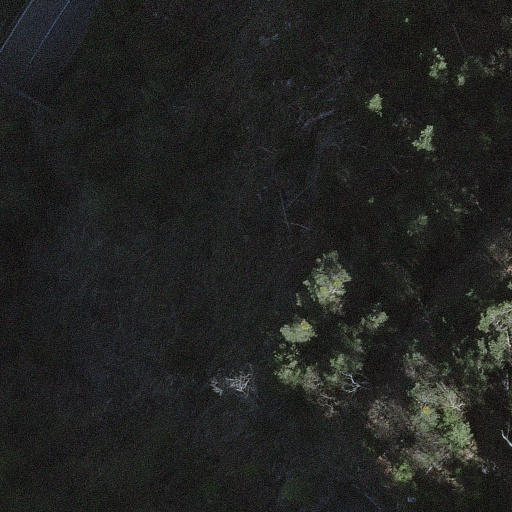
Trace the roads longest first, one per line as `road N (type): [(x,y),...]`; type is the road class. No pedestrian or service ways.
road 1 (tertiary): [(511,376),(375,511)]
road 2 (tertiary): [(0,120),(70,0)]
